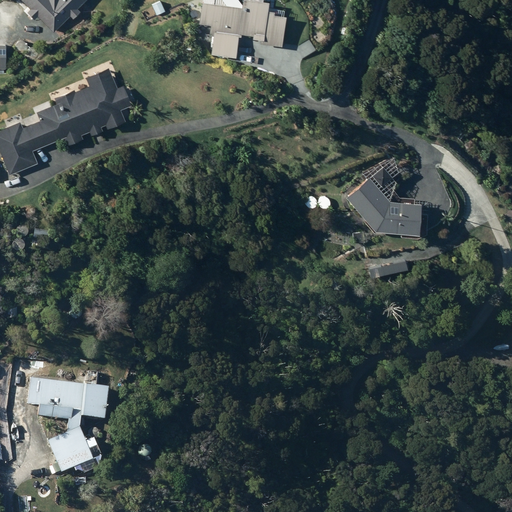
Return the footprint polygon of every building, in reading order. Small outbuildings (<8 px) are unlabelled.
[(18,0),(27,9),(23,12),(30,20),(34,17),(48,32),(66,15),(69,19),(79,10),(76,6),(82,0),(18,0)] [(251,38),(251,40),(260,42),(260,45),(280,48),(284,19),(272,17),(273,14),(266,13),(267,5),(241,1),(240,9),(201,4),(198,25),(210,26),(209,34),(213,35),(211,55),(234,59),(237,38),(240,38),(240,36),(251,38)] [(158,5),(146,12),(150,19),(162,13),(158,5)] [(57,105),(36,113),(40,122),(22,129),(19,122),(0,130),(0,154),(9,175),(36,164),(31,152),(62,139),(65,147),(82,140),(80,137),(88,133),(90,138),(101,133),(99,129),(104,126),(106,131),(124,123),(119,112),(130,107),(122,87),(116,89),(108,70),(86,80),(89,87),(74,93),(73,91),(54,99),(57,105)] [(391,177),(382,166),(371,175),(380,185),(391,177)] [(373,229),(417,233),(419,203),(388,200),(369,178),(346,197),(373,229)] [(26,226),(15,224),(11,250),(22,252),(26,226)] [(50,232),(33,229),(32,239),(48,242),(50,232)] [(363,232),(353,232),(353,241),(363,241),(363,232)] [(401,258),(364,268),(366,277),(404,268),(401,258)] [(16,304),(3,305),(4,316),(17,315),(16,304)] [(89,375),(88,378),(90,382),(94,382),(98,380),(98,376),(96,373),(92,372),(89,375)] [(39,405),(37,416),(67,419),(66,433),(47,440),(60,472),(91,459),(78,428),(79,416),(102,419),(106,388),(30,378),(26,404),(39,405)]
